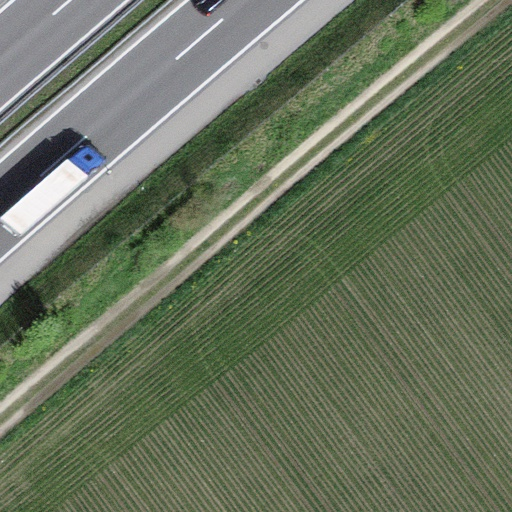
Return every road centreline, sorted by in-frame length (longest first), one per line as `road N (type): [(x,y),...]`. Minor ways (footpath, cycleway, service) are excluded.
road 1 (track): [(0,418),(494,0)]
road 2 (motorway): [(0,211),(245,0)]
